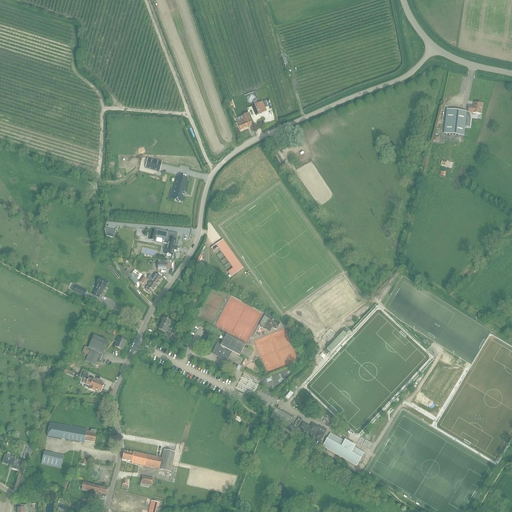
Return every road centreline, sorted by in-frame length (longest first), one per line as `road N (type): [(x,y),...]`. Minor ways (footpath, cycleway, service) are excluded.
road 1 (unclassified): [(136,342),(195,244),(213,169),(243,145),(411,72),(432,47)]
road 2 (track): [(213,169),(146,0)]
road 3 (residential): [(104,511),(118,457),(110,398),(136,342)]
